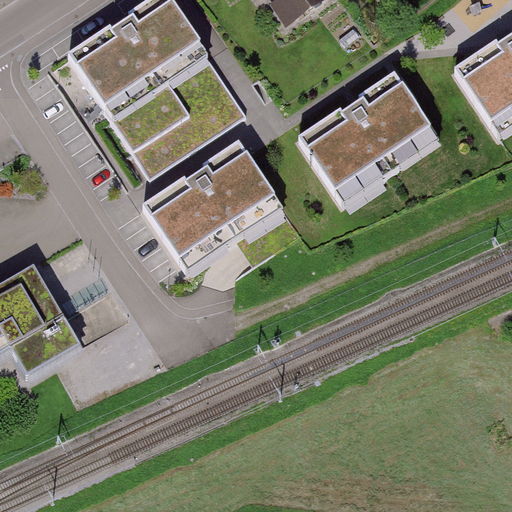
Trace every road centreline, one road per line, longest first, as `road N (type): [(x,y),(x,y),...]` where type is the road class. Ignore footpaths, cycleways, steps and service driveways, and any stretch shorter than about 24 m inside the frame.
road 1 (track): [(195,344),(511,205)]
road 2 (residential): [(0,85),(156,334),(195,344)]
